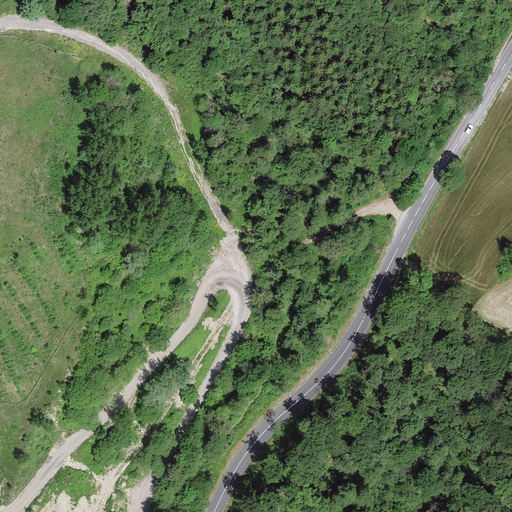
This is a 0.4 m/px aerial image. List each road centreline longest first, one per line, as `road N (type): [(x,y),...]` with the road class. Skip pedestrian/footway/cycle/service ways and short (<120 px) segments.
road 1 (tertiary): [(214,511),(262,432),(343,353),(404,213),(511,40)]
road 2 (track): [(380,283),(414,285),(511,340)]
